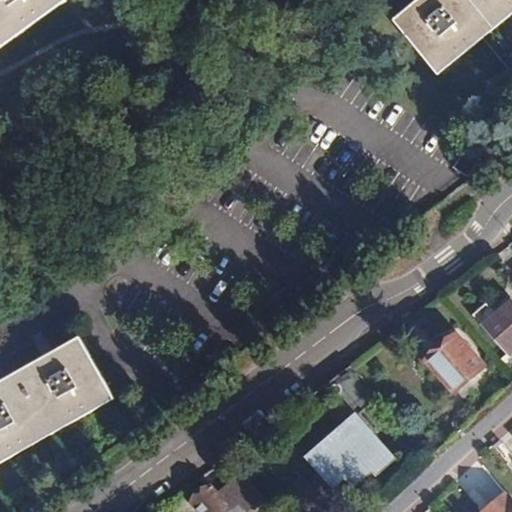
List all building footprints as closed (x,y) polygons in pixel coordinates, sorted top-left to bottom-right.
[(0,49),(67,1),(65,0),(57,0),(0,41),(0,49)] [(0,0),(0,41),(57,0),(0,0)] [(511,0),(417,0),(408,8),(395,18),(435,68),(511,4),(511,0)] [(439,73),(511,13),(511,4),(435,68),(439,73)] [(466,149),(453,168),(468,178),(480,159),(466,149)] [(511,351),(511,299),(494,315),(482,326),(508,355),(511,351)] [(485,366),(457,334),(443,346),(427,360),(455,392),(485,366)] [(0,456),(112,393),(80,337),(61,348),(0,382),(0,456)] [(358,414),(378,397),(350,366),(338,376),(322,389),(350,421),(358,414)] [(0,464),(115,399),(112,393),(0,456),(0,464)] [(350,421),(306,458),(310,462),(356,422),(376,444),(380,440),(358,414),(350,421)] [(310,462),(337,493),(349,482),(352,485),(372,468),(376,473),(394,456),(380,440),(376,444),(356,422),(310,462)] [(253,478),(263,470),(250,456),(240,464),(253,478)] [(455,480),(481,511),(504,490),(478,460),(455,480)] [(201,511),(251,511),(264,501),(241,474),(220,493),(212,484),(207,489),(192,501),(201,511)] [(511,511),(511,496),(510,494),(508,496),(504,492),(497,498),(488,506),(492,510),(488,511),(511,511)]
